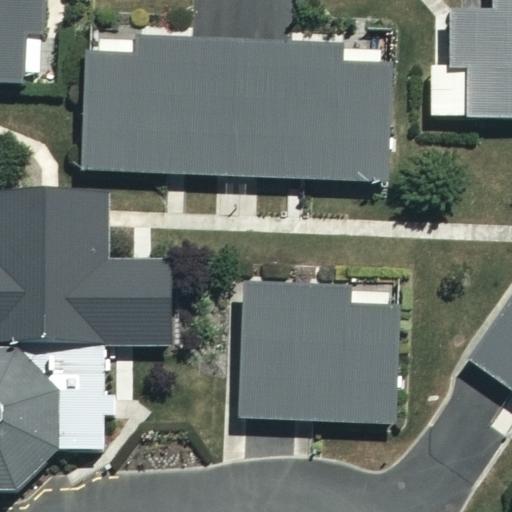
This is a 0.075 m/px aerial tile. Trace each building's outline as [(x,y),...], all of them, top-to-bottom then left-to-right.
[(33,0),(0,0),(0,87),(28,89),(33,0)] [(511,0),(486,0),(485,18),(447,17),(444,66),(426,65),(423,119),(511,122),(511,0)] [(128,48),(128,65),(80,65),(80,180),(382,180),(382,65),(330,65),(330,47),(128,48)] [(0,494),(0,495),(43,455),(100,456),(107,202),(0,198),(0,494)] [(389,290),(238,293),(240,426),(391,424),(389,290)] [(511,299),(467,372),(511,400),(511,299)]
